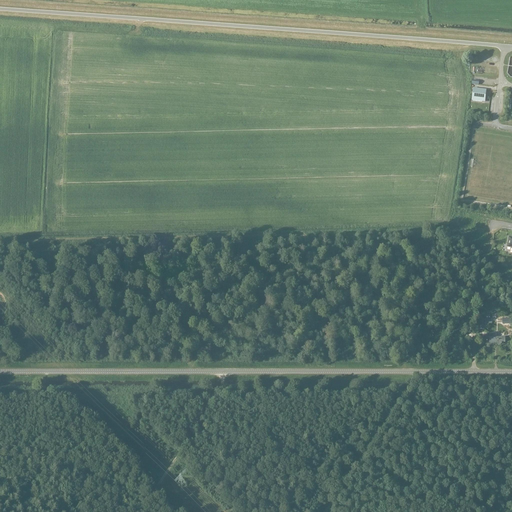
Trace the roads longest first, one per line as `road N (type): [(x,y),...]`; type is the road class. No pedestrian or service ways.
road 1 (unclassified): [(511,46),(0,9)]
road 2 (tertiary): [(511,371),(0,371)]
road 3 (track): [(0,241),(459,233)]
road 4 (track): [(364,394),(0,394)]
road 5 (track): [(0,462),(341,486)]
road 6 (track): [(409,388),(266,415),(185,444)]
road 7 (track): [(223,511),(272,491),(313,437),(353,425),(391,391)]
road 8 (track): [(307,233),(198,353),(191,371)]
road 9 (track): [(324,511),(409,388)]
